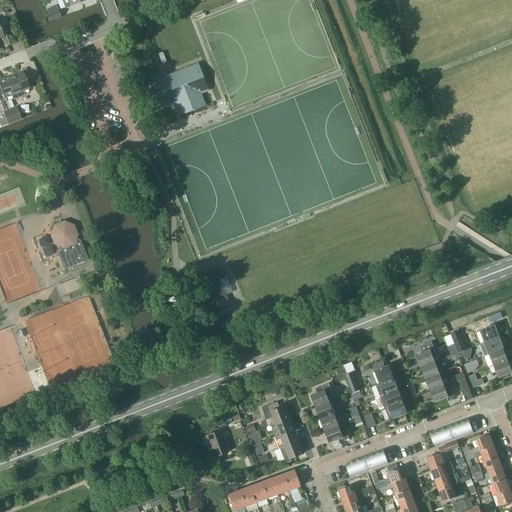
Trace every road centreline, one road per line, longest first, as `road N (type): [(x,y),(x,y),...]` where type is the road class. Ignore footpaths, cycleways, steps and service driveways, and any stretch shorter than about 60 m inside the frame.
road 1 (primary): [(0,464),(511,266)]
road 2 (residential): [(493,399),(321,467),(316,478),(329,511)]
